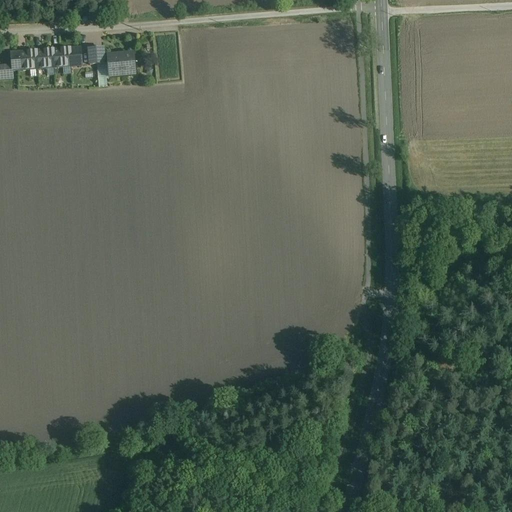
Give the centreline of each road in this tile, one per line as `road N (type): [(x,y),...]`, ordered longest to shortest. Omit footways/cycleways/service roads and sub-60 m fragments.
road 1 (secondary): [(348,511),(388,353),(380,9)]
road 2 (unclassified): [(380,9),(0,32)]
